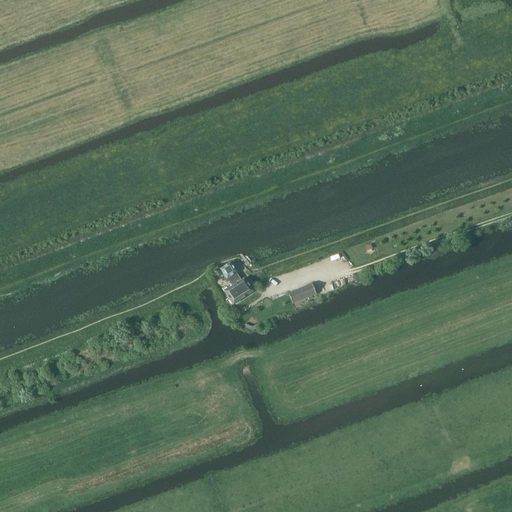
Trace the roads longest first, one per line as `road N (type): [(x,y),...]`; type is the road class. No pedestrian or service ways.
road 1 (track): [(511,212),(321,284)]
road 2 (track): [(344,511),(511,452)]
